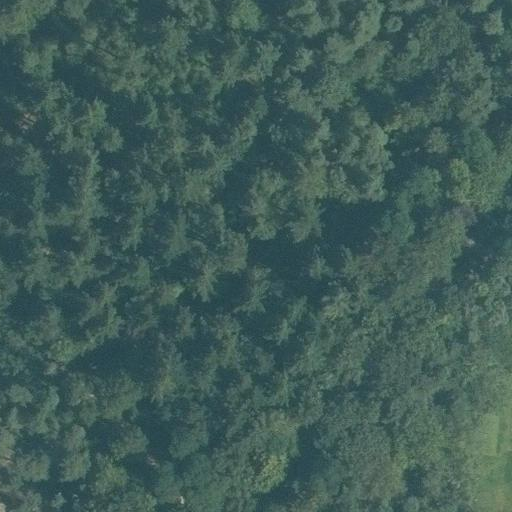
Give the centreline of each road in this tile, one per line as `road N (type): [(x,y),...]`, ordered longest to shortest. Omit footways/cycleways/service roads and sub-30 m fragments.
road 1 (secondary): [(266,511),(511,182)]
road 2 (track): [(0,309),(207,511)]
